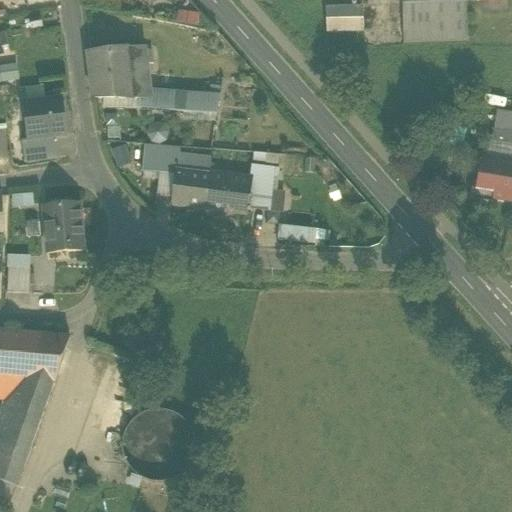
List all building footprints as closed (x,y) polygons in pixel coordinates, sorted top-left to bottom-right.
[(402,4),(403,44),(468,42),(466,2),(402,4)] [(325,9),(326,33),(363,32),(362,8),(325,9)] [(30,21),(32,30),(42,28),(40,19),(30,21)] [(139,109),(146,109),(146,94),(145,80),(143,49),(126,49),(87,53),(92,95),(104,98),(139,104),(139,109)] [(0,67),(0,83),(19,81),(17,65),(0,67)] [(146,109),(182,112),(216,115),(220,95),(146,94),(146,109)] [(138,111),(139,109),(139,104),(104,98),(102,108),(138,111)] [(65,137),(61,101),(23,105),(28,141),(54,138),(65,137)] [(494,130),(501,131),(501,129),(511,130),(511,113),(497,111),(494,130)] [(214,123),(216,115),(182,112),(182,120),(214,123)] [(511,130),(501,129),(501,131),(499,143),(511,145),(511,130)] [(57,158),(54,138),(28,141),(21,142),(24,162),(57,158)] [(511,145),(499,143),(488,141),(485,159),(511,163),(511,145)] [(118,170),(131,165),(124,146),(111,151),(118,170)] [(144,173),(170,175),(172,148),(143,146),(140,172),(144,173)] [(172,148),(170,175),(176,175),(177,172),(179,160),(179,154),(180,149),(172,148)] [(254,152),(252,163),(283,167),(285,156),(254,152)] [(179,154),(179,160),(195,163),(210,165),(211,158),(179,154)] [(493,199),(511,202),(511,163),(485,159),(481,158),(476,190),(494,193),(493,199)] [(179,160),(177,172),(193,174),(195,163),(179,160)] [(193,174),(209,176),(210,165),(195,163),(193,174)] [(252,169),(251,182),(265,184),(267,171),(252,169)] [(209,176),(193,174),(177,172),(176,175),(173,199),(173,203),(204,208),(209,176)] [(170,175),(144,173),(143,179),(158,180),(156,198),(173,199),(176,175),(170,175)] [(251,182),(233,180),(229,179),(209,176),(204,208),(246,213),(247,207),(251,182)] [(247,207),(262,209),(264,191),(265,184),(251,182),(247,207)] [(494,193),(476,190),(472,189),(470,199),(492,203),(493,199),(494,193)] [(278,193),(264,191),(262,209),(275,211),(278,193)] [(33,195),(11,196),(12,208),(33,207),(33,195)] [(47,208),(50,254),(84,251),(81,205),(47,208)] [(276,239),(302,240),(303,226),(276,225),(276,239)] [(31,257),(7,256),(7,269),(8,269),(30,270),(31,257)] [(7,292),(29,293),(30,270),(8,269),(7,292)] [(0,378),(16,380),(52,388),(70,338),(0,331),(0,378)] [(0,378),(0,402),(2,403),(0,408),(0,425),(16,380),(0,378)] [(0,456),(24,465),(52,388),(16,380),(0,425),(0,456)] [(147,482),(166,482),(183,474),(193,458),(193,439),(185,423),(169,413),(150,412),(133,420),(123,436),(123,455),(131,472),(147,482)] [(0,481),(15,487),(16,488),(24,465),(0,456),(0,481)] [(0,481),(0,505),(7,509),(15,487),(0,481)]
